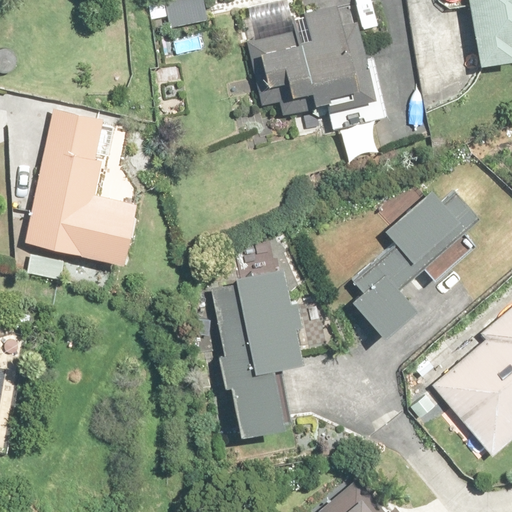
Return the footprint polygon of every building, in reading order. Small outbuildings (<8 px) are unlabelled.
[(318,104),(334,99),(336,107),(376,94),(345,0),(328,0),(304,8),(315,41),(292,49),(287,34),(249,46),(254,62),(262,59),(271,88),(288,82),(293,97),(313,90),(318,104)] [(511,0),(471,0),(482,64),(511,59),(511,0)] [(62,280),(69,250),(130,263),(143,203),(97,194),(104,160),(97,158),(105,118),(55,107),(26,241),(33,243),(27,272),(62,280)] [(400,285),(421,267),(435,282),(477,246),(463,231),(478,218),(456,192),(445,201),(435,190),(386,231),(396,243),(353,280),(365,293),(355,301),(385,336),(419,307),(400,285)] [(208,306),(220,363),(214,365),(221,396),(227,395),(237,446),(285,436),(274,385),(290,382),(271,293),(208,306)] [(511,307),(482,335),(486,339),(434,385),(497,457),(511,443),(511,307)] [(399,511),(398,510),(395,511),(385,511),(357,479),(319,511),(399,511)]
